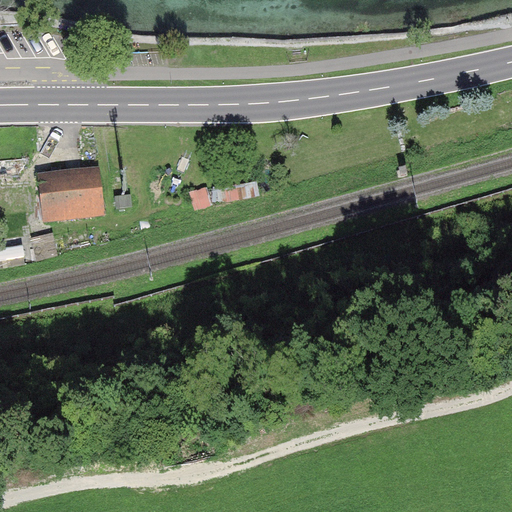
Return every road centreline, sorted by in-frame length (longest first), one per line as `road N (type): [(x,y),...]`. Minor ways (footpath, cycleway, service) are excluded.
road 1 (track): [(0,502),(99,480),(223,472),(511,387)]
road 2 (primary): [(0,107),(335,96),(511,61)]
